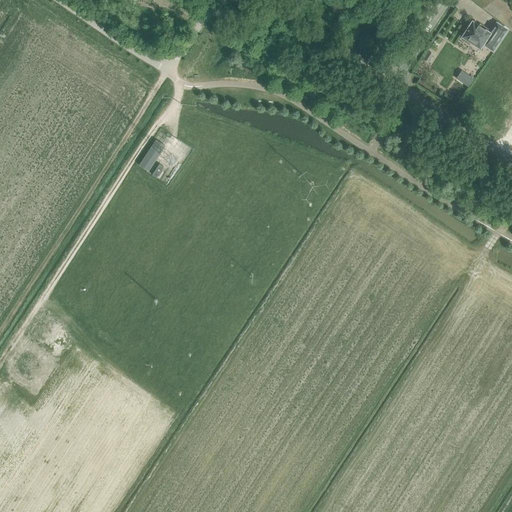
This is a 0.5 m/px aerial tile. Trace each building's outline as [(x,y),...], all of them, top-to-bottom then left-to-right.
[(479,50),(485,41),(486,40),(496,46),(507,31),(498,25),(492,35),(491,35),(492,32),(485,27),(484,30),(472,22),(461,38),(479,50)] [(428,63),(433,55),(428,52),(423,60),(428,63)] [(461,71),(456,79),(468,88),(474,80),(461,71)] [(148,171),(165,145),(157,140),(140,165),(148,171)] [(159,177),(164,165),(158,163),(153,175),(159,177)]
